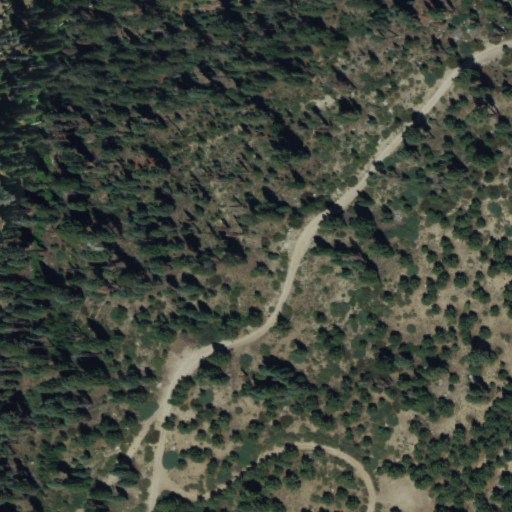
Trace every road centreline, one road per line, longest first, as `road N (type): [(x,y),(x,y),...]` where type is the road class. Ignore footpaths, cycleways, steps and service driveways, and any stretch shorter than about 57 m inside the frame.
road 1 (track): [(511,40),(452,74),(355,186),(307,228),(273,315),(250,335),(203,350),(169,379),(147,511)]
road 2 (track): [(151,485),(193,501),(282,447),(340,455),(373,488),(366,511)]
road 3 (track): [(72,511),(165,397)]
